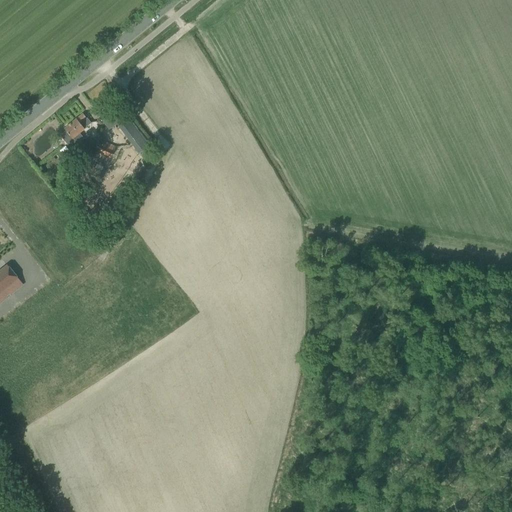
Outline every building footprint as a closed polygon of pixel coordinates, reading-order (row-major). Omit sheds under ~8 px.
[(119,114),(117,110),(102,121),(108,130),(116,124),(138,154),(142,159),(149,153),(146,148),(149,146),(128,119),(122,111),(119,114)] [(64,129),(65,131),(60,136),(66,143),(70,141),(74,146),(83,139),(79,133),(84,129),(83,129),(90,123),(82,114),(64,129)] [(104,142),(99,153),(110,157),(115,146),(104,142)] [(128,145),(115,146),(116,157),(128,156),(128,145)] [(0,303),(23,285),(7,265),(0,270),(0,303)] [(40,357),(112,298),(93,275),(58,303),(60,306),(23,337),(40,357)] [(18,332),(57,301),(45,286),(6,317),(18,332)] [(27,326),(19,332),(23,336),(30,330),(27,326)] [(0,386),(21,419),(44,405),(0,335),(0,386)]
